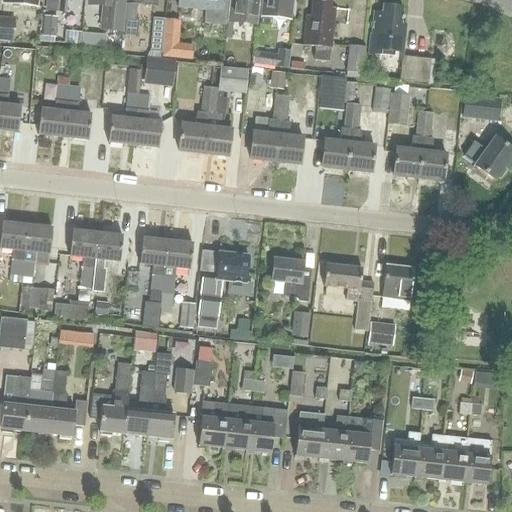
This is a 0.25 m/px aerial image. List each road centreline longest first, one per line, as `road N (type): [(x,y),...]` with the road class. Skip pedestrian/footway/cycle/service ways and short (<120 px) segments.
road 1 (residential): [(0,179),(482,234),(511,224)]
road 2 (residential): [(338,511),(0,472)]
